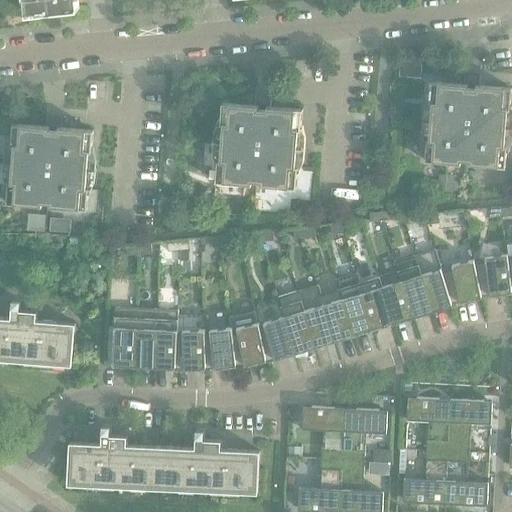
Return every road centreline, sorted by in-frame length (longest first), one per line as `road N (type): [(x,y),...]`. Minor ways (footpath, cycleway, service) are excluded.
road 1 (residential): [(0,498),(58,410),(75,399),(246,399),(511,329)]
road 2 (residential): [(0,62),(511,7)]
